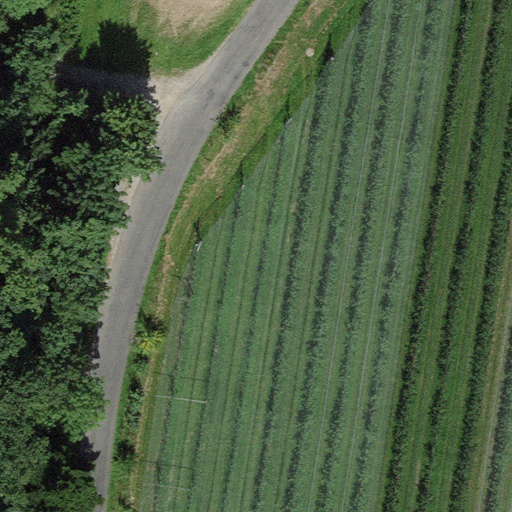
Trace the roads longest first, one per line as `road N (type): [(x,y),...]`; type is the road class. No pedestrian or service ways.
road 1 (residential): [(91,511),(94,412),(138,206),(190,109),(268,0)]
road 2 (track): [(0,60),(190,109)]
